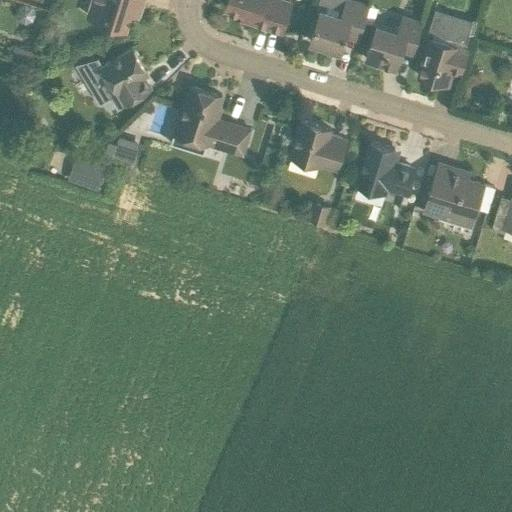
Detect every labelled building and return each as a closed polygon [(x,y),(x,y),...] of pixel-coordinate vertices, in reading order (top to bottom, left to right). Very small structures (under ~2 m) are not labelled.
[(143,0),(91,0),(87,14),(127,27),(133,6),(141,9),(143,0)] [(228,0),(226,7),(253,16),(251,22),(282,32),(291,0),(228,0)] [(341,50),(345,36),(359,41),(371,3),(362,0),(345,0),(341,12),(321,6),(311,41),(341,50)] [(396,68),(402,50),(414,54),(424,20),(403,13),(398,28),(377,21),(366,58),(396,68)] [(430,38),(425,56),(419,75),(444,83),(449,68),(461,72),(467,53),(478,19),(477,19),(473,32),(432,20),(427,37),(430,38)] [(124,104),(134,98),(152,87),(144,75),(149,72),(133,46),(101,65),(124,104)] [(243,154),(251,128),(215,117),(222,94),(192,85),(186,104),(183,104),(174,133),(174,134),(172,141),(203,151),(206,143),(243,154)] [(337,169),(341,158),(347,138),(330,133),(331,128),(303,119),(291,155),(337,169)] [(113,143),(105,140),(101,150),(131,161),(138,142),(117,134),(113,143)] [(405,193),(413,166),(392,160),(395,148),(371,140),(358,184),(387,194),(389,188),(405,193)] [(86,158),(77,182),(98,189),(106,165),(86,158)] [(485,182),(479,180),(468,177),(470,171),(439,161),(424,211),(471,226),(485,182)] [(326,222),(331,205),(315,200),(310,218),(326,222)] [(511,205),(511,208),(499,204),(492,227),(506,231),(506,228),(511,230),(511,205)]
